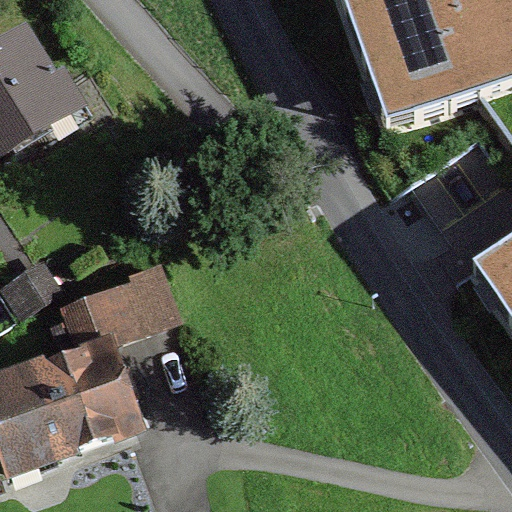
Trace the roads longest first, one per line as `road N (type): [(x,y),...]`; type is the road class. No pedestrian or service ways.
road 1 (residential): [(303,157),(511,461)]
road 2 (residential): [(106,0),(234,141),(303,157)]
road 3 (residential): [(224,0),(303,157)]
